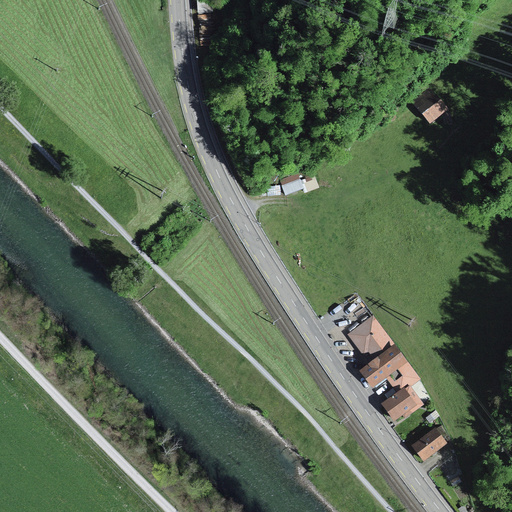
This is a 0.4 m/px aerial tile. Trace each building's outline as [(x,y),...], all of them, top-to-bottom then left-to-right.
[(198,0),(200,13),(215,12),(213,0),(198,0)] [(202,17),(203,34),(214,33),(213,17),(202,17)] [(431,89),(413,103),(431,124),(448,109),(431,89)] [(299,174),(280,180),(286,196),(304,190),(300,179),(299,174)] [(314,174),(300,179),(304,190),(305,193),(319,188),(314,174)] [(368,354),(373,361),(384,352),(397,370),(386,378),(397,393),(409,385),(411,388),(424,405),(431,399),(421,380),(372,316),(347,335),(364,357),(368,354)] [(373,361),(359,371),(372,388),(386,378),(397,370),(384,352),(373,361)] [(397,393),(381,404),(394,421),(403,415),(405,418),(424,405),(411,388),(409,385),(397,393)] [(436,428),(412,446),(423,461),(447,444),(436,428)]
